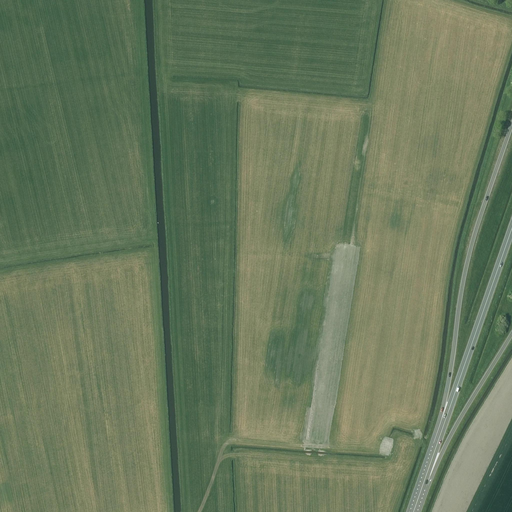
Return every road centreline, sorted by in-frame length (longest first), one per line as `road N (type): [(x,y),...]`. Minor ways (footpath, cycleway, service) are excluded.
road 1 (trunk): [(511,124),(470,246),(437,444)]
road 2 (trunk): [(437,444),(511,228)]
road 3 (trunk): [(423,484),(511,331)]
